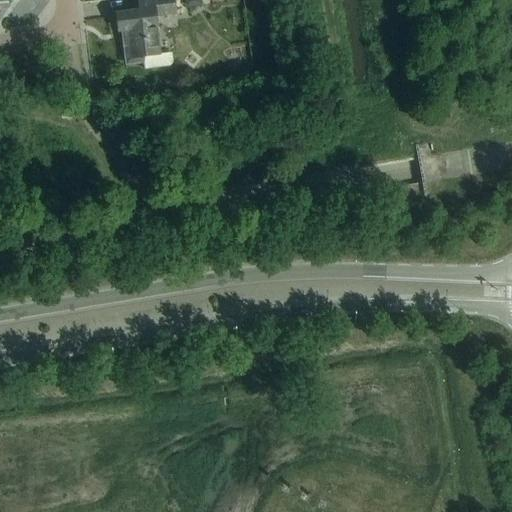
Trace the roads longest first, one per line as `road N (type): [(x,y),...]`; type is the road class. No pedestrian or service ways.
road 1 (secondary): [(0,358),(291,304)]
road 2 (secondary): [(511,274),(371,279),(291,304)]
road 3 (secondary): [(291,304),(511,312)]
